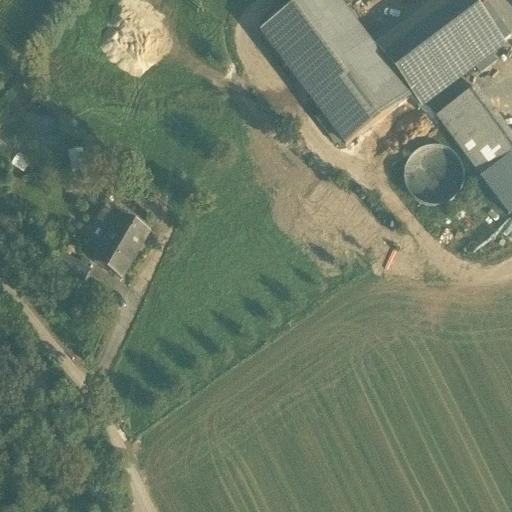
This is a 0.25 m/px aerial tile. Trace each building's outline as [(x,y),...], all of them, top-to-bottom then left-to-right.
[(307,0),(260,36),(345,147),(408,99),(342,11),(333,0),(307,0)] [(333,0),(342,11),(351,4),(351,3),(349,4),(346,0),(333,0)] [(490,56),(503,46),(501,43),(476,11),(467,0),(455,0),(379,58),(420,110),(473,69),(490,56)] [(485,3),(476,11),(501,43),(510,36),(485,3)] [(496,65),(490,56),(473,69),(479,78),(496,65)] [(171,118),(154,148),(187,167),(202,141),(196,138),(210,112),(161,85),(149,106),(171,118)] [(435,120),(480,181),(511,156),(511,142),(474,91),(435,120)] [(136,139),(127,154),(158,172),(167,156),(136,139)] [(446,153),(433,150),(420,153),(409,161),(404,173),(403,186),(409,198),(420,207),(433,210),(446,207),(456,199),(462,187),(462,173),(457,161),(446,153)] [(511,158),(480,182),(507,217),(511,213),(511,158)] [(92,265),(120,281),(148,234),(120,218),(92,265)] [(56,270),(83,285),(90,273),(63,257),(56,270)]
